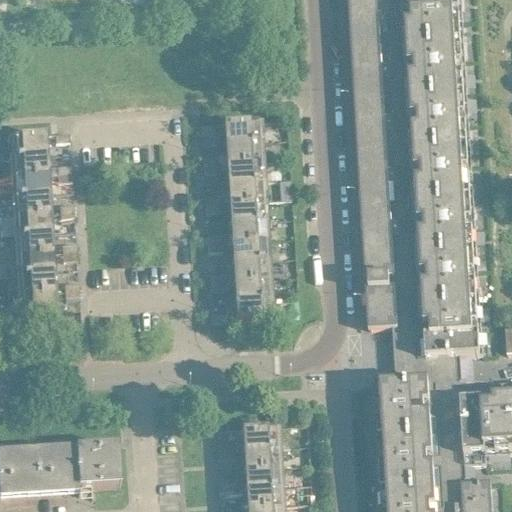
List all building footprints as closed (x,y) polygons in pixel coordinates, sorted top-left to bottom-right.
[(354,0),(374,332),(397,330),(399,361),(398,361),(398,362),(399,362),(400,386),(375,388),(382,511),(492,511),(491,485),(469,486),(468,468),(489,467),(489,458),(511,456),(511,385),(491,387),(491,381),(465,383),(464,358),(486,357),(464,0),(354,0)] [(229,146),(229,147),(268,144),(266,144),(265,125),(267,125),(267,123),(228,126),(228,127),(230,127),(231,146),(229,146)] [(204,127),(205,136),(219,135),(219,126),(204,127)] [(74,144),(74,135),(60,136),(60,145),(74,144)] [(13,159),(13,160),(52,158),(52,157),(50,157),(49,138),(51,138),(50,137),(12,139),(12,140),(14,140),(15,159),(13,159)] [(230,166),(269,164),(269,163),(267,163),(266,145),(268,145),(268,144),(229,147),(231,147),(232,165),(230,166)] [(14,179),(53,177),(53,176),(51,177),(50,158),(52,158),(13,160),(13,161),(15,160),(16,179),(14,179)] [(206,159),(207,168),(221,167),(221,159),(206,159)] [(231,185),(231,186),(271,183),(269,183),(268,165),(269,165),(269,164),(230,166),(230,167),(232,167),(233,185),(231,185)] [(62,168),(62,177),(76,176),(76,167),(62,168)] [(221,167),(207,168),(207,176),(222,175),(221,167)] [(76,176),(62,177),(63,185),(77,184),(76,176)] [(16,198),(16,199),(54,197),(54,196),(52,196),(51,178),(53,178),(53,177),(14,179),(14,180),(16,180),(17,198),(16,198)] [(232,205),(272,203),(272,202),(270,202),(269,184),(271,184),(271,183),(231,186),(233,186),(234,205),(232,205)] [(283,184),(284,192),(296,191),(295,183),(283,184)] [(17,218),(17,219),(55,216),(53,216),(52,197),(54,197),(16,199),(16,200),(18,200),(19,218),(17,218)] [(209,199),(209,207),(223,206),(223,198),(209,199)] [(234,224),(234,225),(273,223),(273,222),(271,222),(270,204),(272,204),(272,203),(232,205),(233,206),(234,206),(236,224),(234,224)] [(223,206),(209,207),(210,215),(224,214),(223,206)] [(64,207),(64,216),(79,215),(78,207),(64,207)] [(79,215),(64,216),(65,224),(79,223),(79,215)] [(18,238),(57,236),(56,235),(55,235),(53,217),(55,217),(55,216),(17,219),(19,219),(20,237),(18,238)] [(235,244),(235,245),(274,242),(274,241),(272,242),(271,223),(273,223),(234,225),(234,226),(236,225),(237,244),(235,244)] [(19,257),(19,258),(58,255),(56,255),(55,237),(57,236),(18,238),(18,239),(20,239),(21,257),(19,257)] [(211,238),(212,246),(226,245),(225,237),(211,238)] [(236,263),(236,264),(275,262),(275,261),(273,261),(272,243),(274,243),(274,242),(235,245),(237,245),(238,263),(236,263)] [(226,245),(212,246),(212,254),(226,253),(226,245)] [(66,247),(67,255),(81,254),(80,246),(66,247)] [(81,254),(67,255),(67,263),(81,262),(81,254)] [(20,277),(59,275),(59,274),(57,274),(56,256),(58,256),(58,255),(19,258),(21,258),(22,277),(20,277)] [(237,283),(237,284),(276,281),(274,281),(273,262),(275,262),(236,264),(236,265),(238,265),(239,283),(237,283)] [(22,296),(22,297),(60,295),(60,294),(58,294),(57,276),(59,276),(59,275),(20,277),(20,278),(22,278),(23,296),(22,296)] [(213,277),(214,285),(228,284),(228,276),(213,277)] [(238,303),(277,301),(277,300),(275,300),(274,282),(276,282),(276,281),(237,284),(239,284),(240,302),(238,303)] [(228,284),(214,285),(214,293),(229,292),(228,284)] [(69,286),(69,294),(83,293),(83,285),(69,286)] [(83,293),(69,294),(70,302),(84,301),(83,293)] [(23,316),(61,314),(61,313),(59,314),(58,295),(60,295),(22,297),(22,298),(24,297),(25,316),(23,316)] [(277,301),(238,303),(238,304),(240,304),(241,322),(240,323),(240,324),(279,322),(279,320),(277,320),(276,302),(277,301)] [(302,301),(290,302),(291,311),(303,311),(302,301)] [(291,311),(287,312),(288,321),(303,320),(303,311),(291,311)] [(61,314),(23,316),(23,317),(25,317),(26,336),(24,336),(24,337),(63,335),(63,333),(61,334),(59,315),(61,315),(61,314)] [(231,324),(230,316),(216,317),(216,325),(231,324)] [(72,334),(86,333),(85,325),(71,326),(72,334)] [(246,452),(285,450),(285,449),(283,449),(282,431),(284,430),(284,429),(245,431),(245,433),(247,433),(248,451),(246,452)] [(223,445),(223,454),(237,453),(237,444),(223,445)] [(0,464),(2,497),(14,496),(83,492),(83,491),(120,489),(117,447),(79,450),(80,456),(0,460),(0,464)] [(248,471),(248,472),(286,469),(284,469),(283,451),(285,450),(246,452),(246,453),(248,453),(250,471),(248,471)] [(237,453),(223,454),(224,462),(238,461),(237,453)] [(249,491),(287,489),(287,488),(285,488),(284,470),(286,470),(286,469),(248,472),(250,472),(251,491),(249,491)] [(225,484),(226,493),(240,492),(239,484),(225,484)] [(250,510),(250,511),(289,509),(288,508),(287,508),(285,490),(287,490),(287,489),(249,491),(249,492),(251,492),(252,510),(250,510)] [(240,492),(226,493),(226,501),(240,500),(240,492)]
